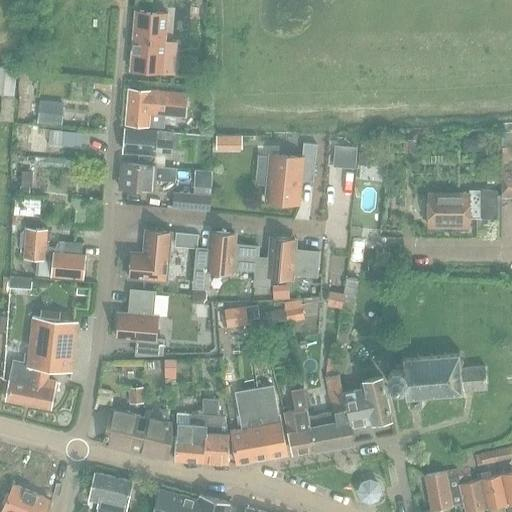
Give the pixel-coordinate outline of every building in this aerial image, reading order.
[(165,40),(168,10),(135,7),(133,39),(130,70),(173,74),(176,41),(165,40)] [(182,115),(184,93),(129,88),(125,124),(148,126),(149,112),(182,115)] [(38,103),(37,119),(60,121),(62,105),(38,103)] [(171,155),(172,141),(173,132),(157,131),(157,132),(125,129),(123,152),(139,154),(138,160),(154,162),(155,153),(171,155)] [(218,134),(216,134),(216,135),(216,148),(228,147),(228,134),(218,134)] [(487,137),(475,137),(475,150),(487,151),(487,137)] [(415,139),(403,139),(403,150),(415,150),(415,139)] [(270,154),(265,200),(298,204),(301,179),(313,181),(317,144),(303,143),(302,157),(270,154)] [(335,144),(333,164),(354,166),(356,146),(335,144)] [(511,161),(510,162),(510,147),(502,147),(501,196),(511,196),(511,161)] [(359,151),(357,163),(370,164),(371,152),(359,151)] [(175,182),(176,169),(122,164),(120,188),(153,191),(154,180),(175,182)] [(64,166),(62,180),(71,181),(72,167),(64,166)] [(21,169),(20,184),(31,185),(32,170),(21,169)] [(194,186),(210,187),(211,171),(195,170),(194,186)] [(71,181),(62,180),(61,192),(70,193),(71,181)] [(468,194),(429,194),(428,226),(468,226),(468,218),(480,218),(480,190),(468,189),(468,194)] [(480,190),(480,218),(497,218),(497,190),(480,190)] [(174,191),(173,207),(209,211),(210,194),(174,191)] [(85,212),(75,212),(75,222),(84,223),(85,212)] [(37,259),(36,274),(83,279),(85,255),(82,254),(65,253),(54,252),(54,247),(46,247),(47,229),(26,228),(23,258),(37,259)] [(131,253),(128,277),(165,280),(170,232),(146,230),(144,254),(131,253)] [(257,257),(258,246),(233,244),(234,233),(211,231),(209,249),(197,248),(193,287),(205,288),(207,288),(209,272),(231,274),(231,268),(256,270),(257,257)] [(254,285),(268,286),(269,277),(291,279),(291,273),(316,275),(318,252),(294,250),(295,239),(271,237),(269,258),(257,257),(256,270),(254,285)] [(66,242),(65,253),(82,254),(83,243),(66,242)] [(17,289),(36,289),(36,277),(17,277),(17,289)] [(330,278),(329,285),(345,287),(346,280),(330,278)] [(343,295),(342,302),(355,303),(358,279),(346,278),(346,280),(345,287),(343,295)] [(76,285),(76,293),(87,294),(88,286),(76,285)] [(193,287),(192,302),(203,302),(206,297),(206,292),(205,288),(193,287)] [(136,354),(162,354),(163,340),(156,339),(158,317),(152,316),(154,292),(131,290),(129,314),(118,313),(116,337),(137,339),(136,354)] [(257,304),(246,306),(248,319),(259,317),(258,308),(257,304)] [(284,305),(265,308),(267,321),(287,317),(285,308),(284,305)] [(288,322),(304,318),(301,305),(285,308),(287,317),(288,322)] [(246,306),(235,307),(237,325),(249,323),(248,319),(246,306)] [(235,307),(223,309),(224,313),(226,326),(237,325),(235,307)] [(41,311),(40,317),(60,319),(61,313),(41,311)] [(0,314),(0,329),(5,331),(8,316),(0,314)] [(72,371),(78,321),(60,319),(40,317),(32,316),(28,353),(22,352),(22,361),(14,360),(6,400),(48,408),(53,382),(47,381),(49,369),(72,371)] [(464,391),(487,388),(485,366),(461,368),(460,362),(462,362),(462,359),(460,359),(460,351),(402,356),(403,368),(393,369),(387,376),(388,384),(394,389),(405,388),(405,397),(404,398),(404,399),(406,399),(406,402),(409,402),(409,409),(421,408),(421,400),(463,397),(463,394),(464,394),(464,391)] [(175,361),(165,361),(165,374),(175,373),(175,361)] [(315,450),(353,443),(350,425),(344,393),(343,393),(340,374),(326,376),(333,411),(308,416),(315,450)] [(344,393),(350,425),(372,421),(373,422),(374,421),(379,425),(387,424),(391,418),(383,377),(364,381),(365,383),(360,384),(361,389),(344,393)] [(98,387),(95,402),(109,405),(112,390),(98,387)] [(143,388),(129,389),(130,404),(144,403),(143,388)] [(260,403),(262,415),(270,457),(287,454),(281,421),(280,421),(276,400),(274,389),(258,391),(260,403)] [(293,454),(315,450),(308,416),(303,389),(291,391),(295,410),(285,412),(289,431),(287,432),(293,454)] [(243,395),(226,398),(228,408),(236,463),(253,460),(246,417),(245,413),(244,406),(243,395)] [(171,437),(169,444),(175,445),(174,460),(204,462),(207,410),(207,398),(201,398),(201,410),(198,410),(197,414),(191,413),(191,414),(177,413),(176,422),(175,436),(170,436),(171,437)] [(204,462),(228,463),(229,440),(225,416),(220,416),(220,415),(216,415),(216,399),(207,398),(207,410),(204,462)] [(143,417),(135,451),(166,458),(169,444),(171,437),(170,436),(169,422),(168,410),(159,408),(157,420),(143,417)] [(104,444),(135,451),(143,417),(112,409),(104,444)] [(253,460),(270,457),(262,415),(251,417),(250,416),(246,417),(253,460)] [(496,449),(498,461),(511,457),(511,446),(496,449)] [(482,465),(498,461),(496,449),(479,453),(482,465)] [(467,453),(459,455),(461,466),(469,464),(467,453)] [(511,465),(511,466),(511,470),(500,472),(507,503),(511,501),(511,465)] [(456,469),(463,502),(465,511),(487,507),(480,478),(471,480),(468,466),(456,469)] [(452,505),(463,502),(456,469),(425,475),(431,510),(452,506),(452,505)] [(487,507),(507,503),(500,472),(491,474),(491,471),(479,473),(480,478),(487,507)] [(95,472),(90,494),(100,497),(98,507),(119,511),(124,511),(132,481),(95,472)] [(356,491),(360,499),(370,502),(378,498),(380,488),(376,480),(367,478),(358,482),(356,491)] [(43,511),(49,499),(13,484),(1,511),(43,511)] [(195,511),(199,500),(198,500),(160,489),(153,511),(195,511)] [(199,495),(198,500),(199,500),(195,511),(227,511),(230,504),(231,504),(231,502),(199,494),(199,495)]
